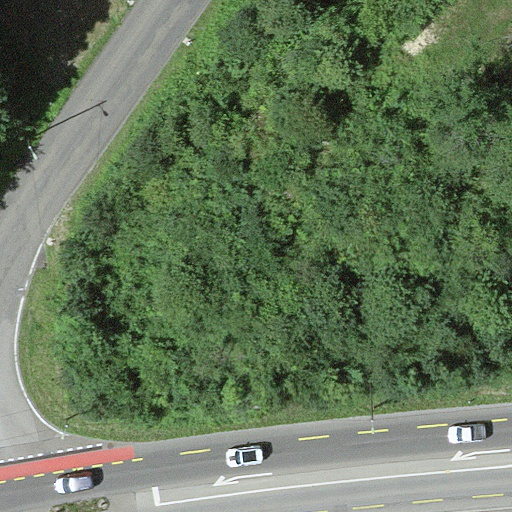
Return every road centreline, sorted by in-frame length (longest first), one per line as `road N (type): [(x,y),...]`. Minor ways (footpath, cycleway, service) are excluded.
road 1 (primary): [(48,511),(511,448)]
road 2 (tertiary): [(171,0),(38,186),(0,256)]
